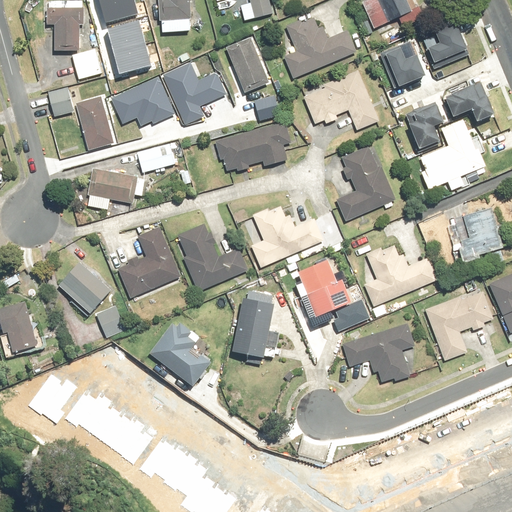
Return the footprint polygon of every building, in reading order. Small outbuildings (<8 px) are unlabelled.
[(82,2),(48,0),(48,8),(46,7),(45,24),(55,25),(54,50),(83,51),(85,6),(82,6),(82,2)] [(100,0),(106,21),(137,14),(133,0),(100,0)] [(158,0),(159,21),(161,21),(162,32),(191,31),(189,0),(158,0)] [(269,0),(249,0),(254,18),(273,13),(269,0)] [(416,10),(411,0),(363,0),(361,1),(373,28),(416,10)] [(293,78),(356,52),(347,30),(327,39),(322,26),(316,28),(310,13),(285,24),(297,52),(284,57),(293,78)] [(373,32),(367,18),(358,22),(364,36),(373,32)] [(107,27),(118,73),(149,65),(138,19),(107,27)] [(470,55),(456,20),(436,28),(442,42),(429,47),(437,68),(470,55)] [(226,48),(245,91),(271,80),(252,37),(226,48)] [(400,44),(380,52),(394,87),(427,73),(419,52),(406,58),(400,44)] [(104,73),(97,49),(72,56),(79,81),(104,73)] [(163,74),(185,124),(205,115),(201,104),(227,92),(218,71),(200,79),(192,61),(163,74)] [(378,121),(358,70),(323,84),(325,88),(303,96),(315,124),(325,120),(326,124),(337,120),(335,115),(348,110),(357,130),(378,121)] [(112,95),(124,122),(139,115),(143,123),(152,119),(154,123),(178,112),(160,73),(112,95)] [(118,78),(108,81),(111,93),(121,90),(118,78)] [(478,120),(494,113),(480,80),(445,95),(454,116),(473,108),(478,120)] [(74,112),(67,87),(47,93),(54,118),(74,112)] [(282,113),(276,93),(254,100),(260,120),(282,113)] [(80,102),(92,147),(116,140),(104,95),(80,102)] [(300,106),(294,96),(283,102),(290,113),(300,106)] [(402,121),(414,149),(439,138),(433,124),(444,119),(436,101),(406,113),(408,119),(402,121)] [(303,111),(295,116),(305,133),(313,129),(303,111)] [(428,189),(446,182),(450,190),(470,182),(466,173),(485,166),(480,154),(486,152),(479,135),(474,137),(471,129),(467,131),(463,120),(442,129),(449,146),(420,157),(425,170),(421,172),(428,189)] [(283,146),(290,144),(284,122),(216,141),(224,172),(235,168),(237,172),(249,169),(248,165),(263,161),(265,166),(287,161),(283,146)] [(176,164),(170,144),(137,153),(143,174),(176,164)] [(346,221),(382,205),(384,209),(393,205),(391,201),(395,199),(371,146),(342,159),(346,168),(341,170),(347,182),(351,180),(356,189),(335,199),(346,221)] [(146,177),(138,176),(92,168),(88,196),(89,196),(87,207),(107,210),(109,199),(133,203),(135,194),(143,195),(146,177)] [(189,171),(179,173),(181,185),(191,183),(189,171)] [(261,268),(322,240),(314,220),(299,226),(292,212),(286,215),(282,206),(268,212),(267,209),(252,215),(263,240),(251,245),(261,268)] [(479,254),(485,252),(488,264),(506,259),(492,208),(463,216),(469,237),(460,240),(461,243),(456,244),(461,263),(480,258),(479,254)] [(181,277),(160,225),(138,234),(147,256),(139,259),(137,256),(128,260),(130,263),(117,268),(130,298),(181,277)] [(205,225),(179,235),(187,255),(184,257),(198,292),(248,272),(238,249),(217,257),(212,245),(216,243),(211,232),(208,233),(205,225)] [(374,307),(437,280),(426,254),(406,262),(403,255),(399,256),(394,244),(383,249),(382,248),(366,254),(376,279),(365,283),(374,307)] [(337,280),(329,259),(297,271),(314,317),(351,302),(342,279),(337,280)] [(79,261),(57,286),(88,314),(111,289),(79,261)] [(511,272),(488,284),(511,334),(511,333),(511,272)] [(481,287),(425,309),(445,361),(468,352),(460,331),(471,326),(472,330),(485,325),(484,324),(494,320),(481,287)] [(231,352),(251,356),(249,363),(261,365),(263,358),(265,358),(267,346),(276,348),(279,335),(270,333),(276,296),(248,291),(247,297),(242,297),(231,352)] [(25,300),(0,307),(0,324),(2,333),(6,332),(12,353),(38,347),(25,300)] [(115,306),(96,313),(106,338),(125,331),(115,306)] [(177,326),(172,322),(148,353),(192,387),(212,361),(197,350),(201,344),(196,340),(199,336),(180,322),(177,326)] [(415,346),(407,323),(342,345),(350,367),(369,360),(373,372),(377,371),(381,383),(393,378),(394,382),(410,376),(401,350),(415,346)] [(44,372),(20,403),(43,420),(61,397),(49,388),(55,380),(44,372)] [(61,411),(122,457),(145,427),(139,423),(144,417),(101,385),(95,393),(82,383),(61,411)] [(168,498),(185,511),(215,511),(230,494),(201,472),(206,466),(158,429),(133,461),(173,492),(168,498)] [(275,511),(257,498),(246,511),(275,511)]
